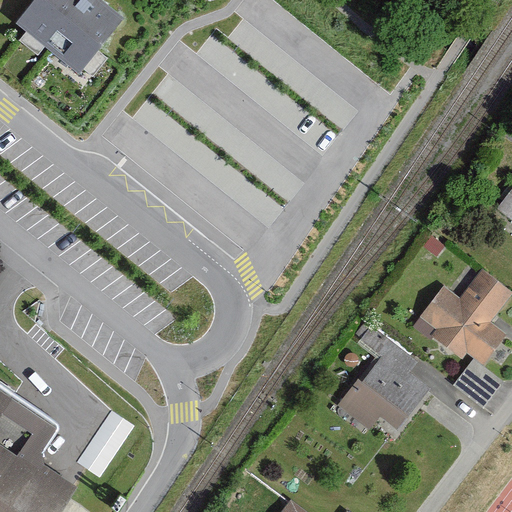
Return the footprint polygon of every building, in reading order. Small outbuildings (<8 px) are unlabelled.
[(36,0),(18,23),(79,74),(124,20),(100,0),(36,0)] [(511,189),(496,211),(511,222),(511,189)] [(420,317),(435,329),(431,336),(462,360),(467,353),(483,366),(507,335),(491,323),(511,295),(511,291),(482,269),(460,297),(444,285),(420,317)] [(372,326),(360,340),(382,357),(362,383),(358,380),(338,406),(370,431),(380,417),(397,431),(430,388),(410,373),(418,362),(372,326)] [(0,511),(61,511),(78,489),(44,466),(42,454),(57,429),(0,390),(0,511)] [(77,463),(100,478),(135,426),(112,410),(77,463)] [(306,511),(290,500),(281,511),(306,511)]
